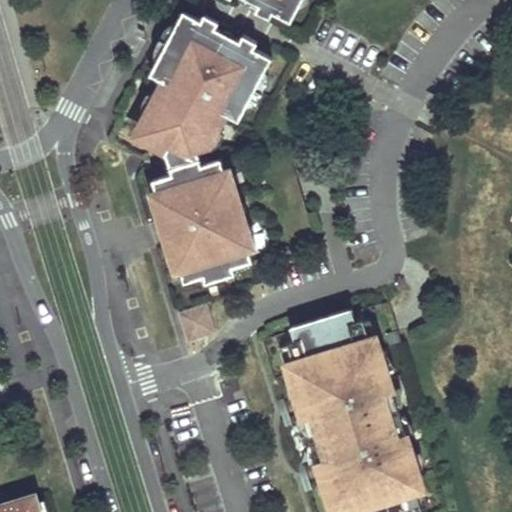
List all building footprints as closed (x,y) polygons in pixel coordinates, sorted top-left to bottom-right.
[(263,0),(261,4),(258,10),(273,17),(276,11),(293,20),(303,0),(263,0)] [(178,242),(189,278),(206,273),(209,278),(238,269),(237,263),(255,258),(245,221),(249,220),(241,191),(235,192),(225,159),(206,163),(202,149),(213,146),(222,128),(216,125),(225,110),(242,119),(275,55),(258,46),(261,41),(246,33),(243,39),(238,48),(215,36),(220,26),(223,21),(208,14),(205,19),(187,10),(155,73),(172,82),(164,99),(160,96),(143,128),(161,138),(158,144),(169,150),(175,172),(158,178),(169,214),(170,217),(175,215),(183,238),(177,240),(178,242)] [(220,26),(215,36),(238,48),(243,39),(220,26)] [(165,215),(173,243),(178,242),(177,240),(183,238),(175,215),(170,217),(169,214),(165,215)] [(208,302),(183,310),(191,336),(216,328),(208,302)] [(417,511),(416,510),(424,507),(423,504),(429,502),(420,471),(414,452),(413,449),(399,454),(395,440),(409,436),(408,434),(402,414),(399,405),(393,386),(392,383),(379,388),(374,374),(388,370),(387,368),(382,349),(372,317),(365,319),(364,316),(357,318),(353,305),(292,324),(296,337),(289,340),(290,342),(283,345),(293,376),(299,395),(300,398),(314,393),(318,407),(304,411),(305,413),(311,432),(314,442),(320,461),(320,463),(334,459),(338,473),(325,477),(325,479),(331,498),(335,511),(417,511)] [(392,358),(392,356),(391,355),(389,352),(387,351),(385,349),(384,348),(382,349),(387,368),(395,365),(395,364),(394,362),(394,360),(392,358)] [(392,383),(388,370),(374,374),(379,388),(392,383)] [(291,396),(292,398),(299,395),(293,376),(291,377),(290,379),(290,381),(289,383),(289,387),(289,388),(289,390),(290,392),(290,394),(291,396)] [(403,389),(402,387),(401,385),(401,383),(393,386),(399,405),(401,404),(402,404),(402,402),(403,400),(403,397),(403,395),(403,393),(403,391),(403,389)] [(318,407),(314,393),(300,398),(304,411),(318,407)] [(305,413),(297,416),(298,417),(298,419),(299,421),(300,423),(301,426),(303,429),(305,430),(307,432),(308,433),(311,432),(305,413)] [(408,434),(416,431),(415,429),(415,428),(414,426),(413,423),(412,422),(411,420),(409,418),(408,417),(406,415),(404,414),(402,414),(408,434)] [(413,449),(409,436),(395,440),(399,454),(413,449)] [(311,462),(312,463),(320,461),(314,442),(311,443),(311,444),(310,447),(310,449),(310,452),(310,454),(310,455),(310,458),(311,460),(311,462)] [(422,451),(421,449),(414,452),(420,471),(422,470),(423,468),(423,466),(424,463),(424,461),(424,459),(424,457),(423,455),(423,453),(422,451)] [(338,473),(334,459),(320,463),(325,477),(338,473)] [(325,479),(318,482),(318,483),(319,485),(319,487),(320,489),(322,492),(324,494),(325,496),(327,498),(329,499),(331,498),(325,479)] [(43,511),(37,493),(0,504),(0,511),(43,511)] [(432,511),(429,502),(423,504),(424,507),(416,510),(417,511),(432,511)]
